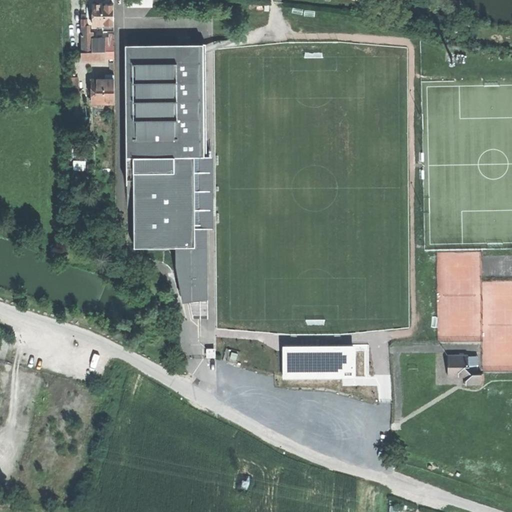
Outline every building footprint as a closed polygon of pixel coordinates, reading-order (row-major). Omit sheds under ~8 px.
[(93,5),(93,25),(106,24),(114,24),(113,4),(104,5),(99,5),(93,5)] [(124,6),(124,29),(133,29),(133,6),(124,6)] [(80,26),(81,52),(93,51),(93,39),(92,31),(89,32),(89,26),(80,26)] [(105,51),(114,51),(114,38),(108,38),(93,39),(93,51),(105,51)] [(185,246),(207,246),(207,229),(206,150),(205,80),(200,80),(200,68),(204,68),(204,44),(124,45),(126,183),(134,183),(135,247),(163,246),(185,246)] [(105,60),(105,51),(93,51),(81,52),(82,61),(93,61),(105,60)] [(92,103),(115,103),(114,75),(106,75),(106,79),(99,79),(92,79),(92,103)] [(208,281),(207,246),(185,246),(185,285),(193,321),(209,320),(208,312),(203,312),(202,281),(208,281)] [(447,357),(447,376),(458,376),(458,371),(464,366),(469,366),(469,357),(447,357)] [(479,357),(469,357),(469,366),(479,366),(479,357)] [(465,380),(465,385),(481,385),(481,374),(472,375),(465,380)]
